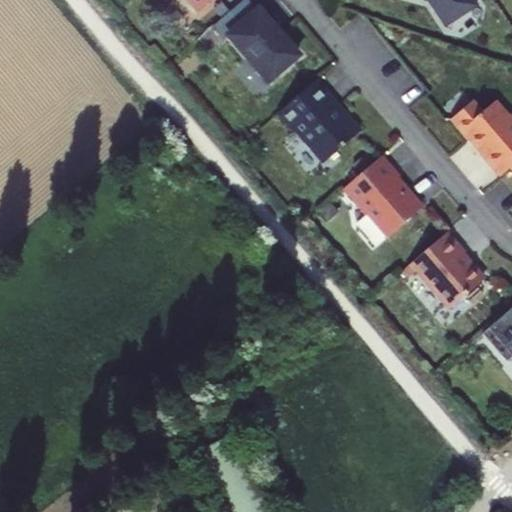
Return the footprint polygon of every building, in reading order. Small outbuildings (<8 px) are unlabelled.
[(182,0),(182,2),(194,17),(214,0),(182,0)] [(472,0),(427,0),(446,27),(477,6),(472,0)] [(297,57),(256,12),(228,36),(252,63),(249,65),(265,84),(297,57)] [(333,102),(315,82),(276,114),(293,134),(296,132),(322,163),(358,133),(342,113),(340,115),(330,104),(333,102)] [(510,168),(511,165),(511,123),(507,118),(504,119),(491,104),(479,115),(470,103),(449,121),(467,142),(469,140),(480,153),(478,155),(498,178),(510,168)] [(397,178),(380,157),(342,189),(386,238),(420,210),(402,188),(400,190),(393,182),(397,178)] [(462,254),(445,234),(399,272),(405,279),(414,271),(447,310),(481,281),(466,264),(464,266),(457,258),(462,254)] [(511,306),(479,335),(504,364),(511,358),(511,306)] [(197,448),(224,511),(269,511),(236,432),(197,448)]
